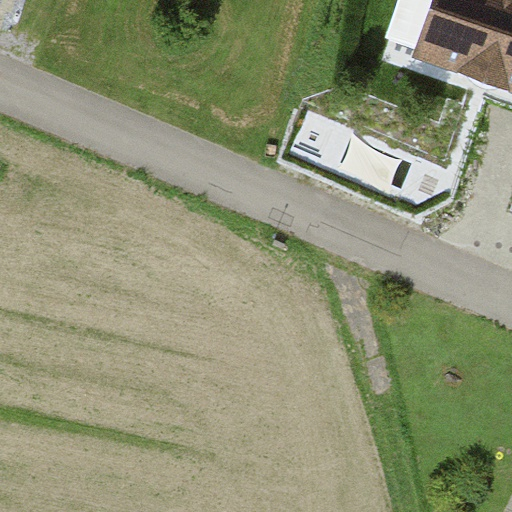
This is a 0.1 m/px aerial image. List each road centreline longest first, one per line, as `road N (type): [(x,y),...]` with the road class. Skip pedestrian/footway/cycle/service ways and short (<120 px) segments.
road 1 (residential): [(0,80),(511,298)]
road 2 (track): [(357,231),(354,295),(415,511)]
